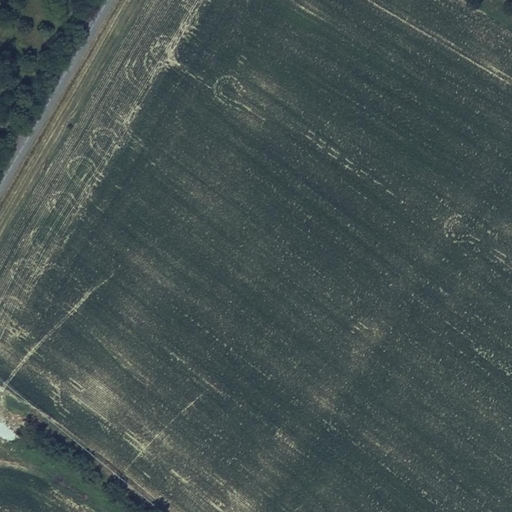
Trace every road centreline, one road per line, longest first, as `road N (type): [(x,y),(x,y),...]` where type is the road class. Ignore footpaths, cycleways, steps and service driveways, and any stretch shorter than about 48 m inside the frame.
road 1 (track): [(0,228),(134,0)]
road 2 (tertiary): [(0,184),(107,0)]
road 3 (track): [(0,447),(33,457),(105,511)]
